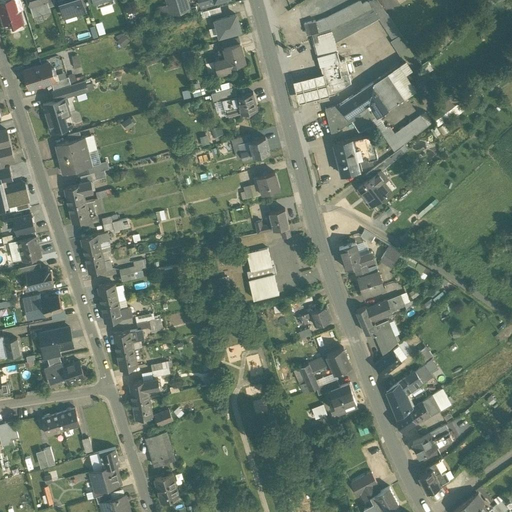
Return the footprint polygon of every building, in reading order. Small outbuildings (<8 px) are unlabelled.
[(7,0),(6,1),(5,0),(4,0),(0,1),(0,10),(5,25),(6,27),(8,27),(22,23),(18,10),(14,0),(7,0)] [(21,0),(14,0),(18,10),(24,8),(21,0)] [(27,0),(30,6),(33,16),(50,11),(49,7),(46,0),(27,0)] [(60,0),(65,14),(83,9),(80,0),(60,0)] [(166,0),(168,4),(171,14),(189,8),(187,0),(166,0)] [(359,0),(327,17),(332,27),(339,23),(364,11),(361,5),(359,0)] [(392,21),(378,0),(369,0),(367,2),(371,7),(379,19),(384,27),(392,21)] [(361,5),(364,11),(371,7),(367,2),(367,1),(361,5)] [(168,4),(160,6),(162,16),(171,14),(168,4)] [(203,11),(205,16),(221,12),(220,6),(203,11)] [(371,7),(339,23),(345,35),(379,19),(371,7)] [(236,14),(215,19),(219,35),(240,29),(236,14)] [(315,20),(304,23),(307,34),(312,33),(312,34),(318,32),(315,20)] [(100,33),(105,32),(102,21),(97,22),(100,33)] [(404,38),(392,21),(384,27),(395,44),(404,38)] [(345,35),(339,23),(332,27),(330,28),(335,41),(345,35)] [(318,32),(312,34),(316,48),(334,41),(335,41),(330,28),(318,32)] [(404,38),(395,44),(400,52),(408,46),(409,46),(404,38)] [(334,41),(316,48),(318,55),(337,50),(334,41)] [(240,42),(224,47),(225,51),(227,57),(229,66),(230,66),(245,62),(240,42)] [(420,50),(415,42),(409,46),(408,46),(414,55),(420,50)] [(318,55),(317,55),(319,61),(320,65),(321,65),(340,60),(339,55),(337,50),(318,55)] [(78,53),(72,54),(74,66),(80,65),(78,53)] [(221,59),(215,60),(219,73),(231,69),(230,66),(229,66),(227,57),(221,59)] [(340,60),(321,65),(323,73),(328,94),(335,92),(351,81),(345,59),(340,60)] [(210,75),(219,73),(215,60),(206,63),(210,75)] [(404,61),(340,103),(351,121),(357,117),(367,110),(372,118),(378,114),(416,89),(405,72),(409,69),(404,61)] [(50,63),(24,71),(29,88),(51,82),(55,80),(53,75),(56,74),(54,68),(51,69),(50,63)] [(307,77),(293,80),(299,101),(312,98),(328,94),(323,73),(307,77)] [(55,80),(51,82),(53,89),(54,89),(71,84),(68,76),(55,80)] [(71,84),(54,89),(56,96),(76,90),(77,93),(88,90),(85,80),(71,84)] [(234,86),(211,93),(213,100),(236,94),(234,86)] [(253,92),(236,96),(239,106),(241,112),(241,113),(257,108),(253,92)] [(455,94),(443,102),(448,109),(460,101),(455,94)] [(236,96),(222,100),(225,111),(227,110),(226,109),(239,106),(236,96)] [(65,97),(43,104),(51,131),(73,124),(65,97)] [(340,103),(325,107),(331,132),(337,130),(351,121),(340,103)] [(456,104),(449,110),(452,114),(459,109),(456,104)] [(239,106),(226,109),(227,110),(228,116),(241,112),(239,106)] [(367,110),(357,117),(364,129),(375,122),(372,118),(367,110)] [(387,127),(378,114),(372,118),(375,122),(381,131),(387,127)] [(395,133),(386,139),(394,151),(428,125),(421,114),(395,133)] [(130,116),(122,122),(127,129),(135,124),(130,116)] [(387,127),(381,131),(386,139),(395,133),(390,125),(387,127)] [(0,130),(0,145),(9,143),(6,129),(0,130)] [(79,130),(68,133),(69,140),(81,137),(79,130)] [(372,133),(352,138),(357,158),(368,156),(369,160),(371,159),(377,157),(372,133)] [(248,134),(231,139),(236,155),(241,154),(241,152),(252,149),(250,140),(248,134)] [(69,140),(57,143),(61,158),(88,151),(84,136),(81,137),(69,140)] [(250,140),(252,149),(241,152),(241,154),(242,159),(269,152),(265,136),(250,140)] [(352,138),(334,142),(341,174),(360,169),(359,164),(357,158),(352,138)] [(9,143),(0,145),(0,160),(3,160),(13,158),(9,143)] [(88,151),(61,158),(64,172),(77,169),(88,166),(91,165),(88,151)] [(361,166),(372,164),(371,159),(369,160),(368,156),(357,158),(359,164),(360,163),(361,166)] [(381,161),(366,174),(369,178),(380,170),(381,170),(385,166),(381,161)] [(0,167),(0,183),(13,180),(10,165),(4,167),(0,167)] [(88,166),(77,169),(78,175),(80,175),(90,173),(88,166)] [(104,170),(91,173),(93,179),(105,176),(104,170)] [(369,178),(358,187),(372,205),(386,194),(379,185),(387,178),(381,170),(380,170),(369,178)] [(275,172),(258,176),(262,192),(279,188),(275,172)] [(90,173),(80,175),(82,181),(90,179),(90,180),(93,179),(91,173),(90,173)] [(13,180),(0,183),(5,206),(16,204),(28,201),(31,200),(25,177),(13,180)] [(82,181),(79,182),(79,184),(80,184),(82,192),(92,190),(90,180),(90,179),(82,181)] [(79,184),(65,187),(69,205),(85,201),(82,192),(80,184),(79,184)] [(250,184),(244,186),(245,191),(247,198),(253,196),(250,184)] [(240,206),(239,200),(229,203),(230,208),(240,206)] [(16,204),(17,209),(29,206),(28,201),(16,204)] [(85,201),(69,205),(73,222),(89,219),(85,201)] [(285,208),(270,212),(272,223),(273,229),(281,227),(288,225),(289,225),(285,208)] [(31,212),(13,216),(15,223),(17,232),(35,228),(31,212)] [(116,214),(101,218),(102,223),(112,221),(117,220),(116,214)] [(13,216),(5,218),(6,221),(7,221),(8,225),(15,223),(13,216)] [(261,220),(255,221),(257,232),(273,229),(272,223),(262,226),(261,220)] [(112,221),(102,223),(104,229),(113,227),(112,221)] [(288,225),(281,227),(283,236),(290,235),(288,225)] [(35,228),(17,232),(17,234),(18,238),(36,234),(35,228)] [(374,235),(364,229),(360,235),(371,241),(374,235)] [(36,234),(18,238),(23,259),(41,255),(36,234)] [(97,234),(81,237),(85,255),(101,251),(97,234)] [(365,240),(356,243),(360,255),(368,252),(365,240)] [(368,252),(360,255),(356,243),(356,242),(339,247),(345,268),(365,262),(374,259),(374,258),(371,251),(368,252)] [(400,251),(389,244),(387,248),(398,254),(400,251)] [(267,247),(247,252),(251,269),(247,270),(249,279),(253,298),(279,292),(274,273),(276,273),(274,264),(272,264),(267,247)] [(398,254),(387,248),(381,258),(382,260),(391,266),(398,254)] [(101,251),(85,255),(89,272),(105,268),(103,261),(101,251)] [(374,259),(365,262),(367,267),(376,265),(377,264),(375,258),(374,258),(374,259)] [(40,261),(22,265),(24,272),(29,271),(29,270),(41,268),(40,261)] [(416,264),(411,261),(408,267),(413,270),(416,264)] [(365,262),(355,265),(357,271),(358,270),(367,267),(365,262)] [(413,270),(412,272),(418,276),(424,266),(418,262),(416,264),(413,270)] [(367,267),(358,270),(359,276),(378,270),(376,265),(367,267)] [(41,268),(29,270),(29,271),(30,273),(26,280),(36,287),(53,283),(50,269),(50,268),(47,266),(41,268)] [(133,266),(119,269),(120,274),(130,272),(134,272),(133,266)] [(359,276),(358,276),(364,294),(381,289),(377,278),(380,277),(378,270),(359,276)] [(452,283),(444,278),(441,282),(449,287),(452,283)] [(114,283),(98,286),(102,303),(118,300),(114,283)] [(437,301),(445,294),(439,286),(430,293),(437,301)] [(36,293),(22,296),(24,303),(34,301),(37,301),(36,293)] [(400,294),(394,296),(398,307),(405,304),(400,294)] [(58,295),(41,300),(46,314),(63,309),(58,295)] [(394,296),(386,299),(391,310),(398,307),(394,296)] [(386,299),(366,308),(371,320),(392,312),(391,310),(386,299)] [(118,300),(102,303),(105,321),(121,318),(119,308),(118,300)] [(429,300),(424,304),(429,309),(433,306),(429,300)] [(34,301),(24,303),(25,308),(29,307),(30,313),(37,311),(34,301)] [(326,305),(298,316),(302,324),(307,322),(306,318),(312,316),(315,325),(331,319),(326,305)] [(130,306),(119,308),(121,318),(132,315),(130,306)] [(365,306),(356,310),(365,333),(371,330),(377,328),(376,324),(374,322),(372,323),(371,320),(366,308),(365,306)] [(37,311),(30,313),(32,322),(47,319),(46,314),(39,315),(37,311)] [(152,313),(135,317),(136,322),(146,320),(153,318),(152,313)] [(146,320),(136,322),(138,328),(141,328),(146,327),(145,326),(147,326),(146,320)] [(394,335),(388,320),(382,322),(385,324),(386,323),(391,337),(394,335)] [(385,324),(382,322),(376,324),(377,328),(371,330),(373,335),(375,335),(375,336),(376,335),(379,343),(391,337),(386,323),(385,324)] [(69,326),(42,331),(45,348),(45,351),(60,348),(73,345),(69,326)] [(138,328),(130,330),(132,340),(143,337),(141,328),(138,328)] [(309,328),(299,331),(301,337),(311,333),(309,328)] [(130,330),(113,334),(117,351),(133,348),(132,340),(130,330)] [(391,337),(379,343),(384,354),(397,342),(394,335),(391,337)] [(4,339),(6,347),(7,355),(20,353),(17,337),(4,339)] [(406,356),(398,346),(393,349),(401,360),(406,356)] [(425,346),(418,351),(426,361),(433,356),(425,346)] [(343,347),(327,354),(330,363),(333,368),(335,372),(351,365),(343,347)] [(60,348),(45,351),(45,348),(42,348),(43,358),(47,357),(51,356),(59,355),(61,355),(60,348)] [(133,348),(117,351),(120,369),(137,365),(133,348)] [(393,349),(374,364),(382,375),(401,360),(393,349)] [(304,376),(298,379),(303,391),(316,386),(318,385),(312,370),(325,365),(330,363),(327,354),(300,366),(304,376)] [(51,356),(47,357),(50,365),(61,361),(59,355),(51,356)] [(63,365),(62,365),(67,378),(68,381),(84,376),(79,360),(63,365)] [(168,360),(150,364),(151,369),(161,367),(169,366),(168,360)] [(50,365),(47,365),(50,374),(47,375),(50,384),(67,378),(62,365),(63,365),(61,361),(50,365)] [(425,363),(415,370),(422,381),(433,375),(425,363)] [(161,367),(151,369),(153,376),(162,374),(161,367)] [(415,370),(398,381),(407,393),(423,382),(422,381),(415,370)] [(0,375),(0,391),(10,390),(7,380),(1,381),(0,375)] [(156,377),(146,379),(148,389),(158,387),(156,377)] [(146,379),(129,382),(132,399),(149,396),(148,389),(146,379)] [(318,385),(316,386),(318,393),(331,389),(338,386),(335,379),(318,385)] [(338,386),(331,389),(334,397),(338,409),(339,410),(357,403),(353,395),(355,394),(350,381),(338,386)] [(407,393),(398,381),(386,390),(397,417),(407,410),(406,410),(412,406),(407,393)] [(442,387),(428,396),(432,403),(433,403),(437,410),(451,402),(447,396),(442,387)] [(149,396),(132,399),(136,417),(152,414),(149,396)] [(432,403),(428,396),(422,401),(431,414),(437,410),(433,403),(432,403)] [(334,397),(331,399),(330,401),(332,409),(335,410),(338,409),(334,397)] [(422,401),(409,409),(416,420),(420,417),(422,419),(431,414),(422,401)] [(75,407),(59,411),(63,427),(80,423),(75,407)] [(169,408),(155,414),(158,423),(172,417),(169,408)] [(406,411),(398,417),(396,418),(400,431),(416,420),(409,409),(406,411)] [(59,411),(42,416),(47,432),(63,427),(59,411)] [(450,412),(444,416),(448,422),(454,418),(450,412)] [(14,418),(0,421),(0,434),(2,442),(14,439),(13,436),(18,435),(14,418)] [(445,424),(429,432),(432,438),(448,430),(445,424)] [(448,430),(432,438),(437,446),(453,438),(448,430)] [(165,431),(145,437),(154,465),(174,459),(165,431)] [(429,432),(412,441),(419,455),(437,446),(432,438),(429,432)] [(89,436),(82,438),(86,450),(92,448),(89,436)] [(51,445),(44,447),(47,459),(54,457),(51,445)] [(116,445),(99,450),(104,466),(115,463),(120,461),(116,445)] [(423,455),(426,461),(441,454),(437,448),(423,455)] [(442,473),(435,462),(426,467),(426,468),(427,468),(428,470),(432,468),(441,484),(449,479),(445,471),(442,473)] [(94,468),(92,469),(96,487),(96,488),(106,485),(120,481),(115,463),(104,466),(94,468)] [(441,484),(432,468),(428,470),(419,475),(427,491),(441,484)] [(380,490),(377,484),(378,483),(371,470),(350,481),(357,494),(360,492),(367,505),(364,507),(366,511),(379,511),(387,509),(397,503),(398,502),(389,485),(380,490)] [(4,476),(7,487),(23,484),(21,472),(4,476)] [(172,472),(154,478),(161,501),(179,495),(172,472)] [(47,484),(44,485),(48,501),(52,500),(47,484)] [(106,485),(96,488),(96,487),(92,488),(94,494),(96,494),(107,490),(106,485)] [(107,490),(96,494),(98,501),(101,500),(112,496),(110,489),(107,490)] [(478,491),(453,510),(454,511),(484,511),(488,509),(482,502),(482,498),(478,491)] [(112,496),(101,500),(105,511),(125,511),(129,511),(124,493),(112,496)] [(502,511),(508,507),(501,499),(490,507),(494,511),(502,511)] [(400,511),(397,503),(387,509),(388,511),(400,511)]
